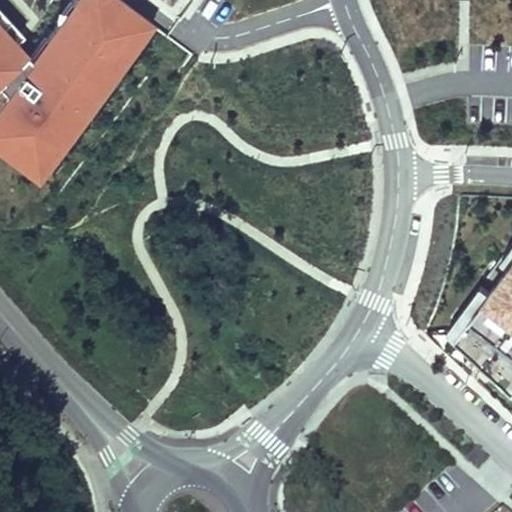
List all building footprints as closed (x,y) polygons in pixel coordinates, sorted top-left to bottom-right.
[(156,23),(125,0),(74,0),(35,52),(0,99),(0,150),(39,179),(156,23)] [(0,83),(34,51),(0,15),(0,83)] [(0,99),(35,52),(34,51),(0,83),(0,99)] [(511,239),(480,286),(511,308),(511,239)] [(511,308),(480,286),(448,329),(511,386),(511,308)]
